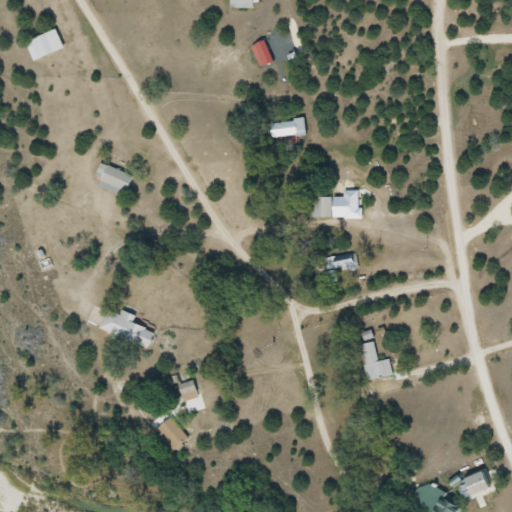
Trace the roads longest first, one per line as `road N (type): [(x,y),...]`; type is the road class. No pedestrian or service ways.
road 1 (residential): [(60,0),(147,164),(262,303),(326,318),(463,313)]
road 2 (residential): [(470,383),(449,0)]
